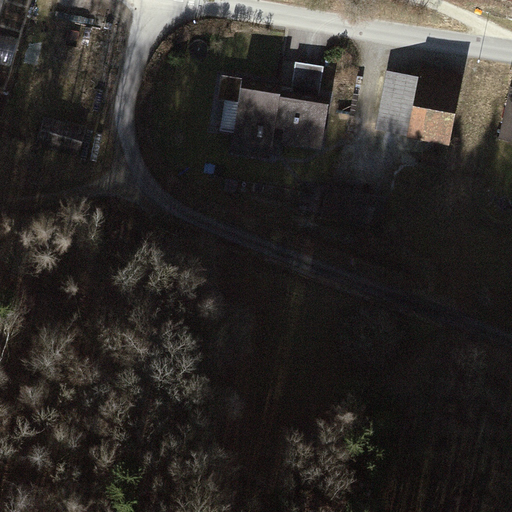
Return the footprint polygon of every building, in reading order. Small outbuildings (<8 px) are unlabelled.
[(297,85),(325,90),(329,67),(300,63),(297,85)] [(473,73),(429,67),(427,76),(417,139),(461,145),(473,73)] [(427,76),(390,69),(378,131),(417,139),(427,76)] [(340,104),(250,84),(236,152),(276,161),(280,143),(329,154),(340,104)] [(511,87),(500,140),(511,142),(511,87)] [(47,116),(39,145),(79,156),(83,142),(86,130),(87,125),(67,120),(67,122),(47,116)] [(383,193),(319,180),(316,196),(300,192),(295,215),(376,231),(383,193)]
